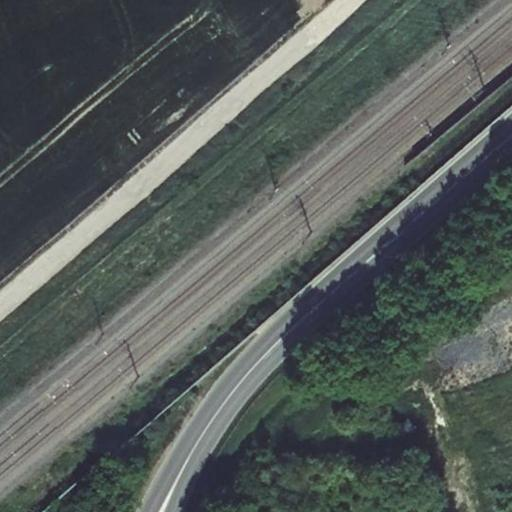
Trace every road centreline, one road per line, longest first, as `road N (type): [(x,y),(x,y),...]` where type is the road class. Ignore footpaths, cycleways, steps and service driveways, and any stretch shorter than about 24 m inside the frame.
road 1 (secondary): [(181,471),(212,419),(278,341),(511,136)]
road 2 (track): [(344,0),(0,298)]
